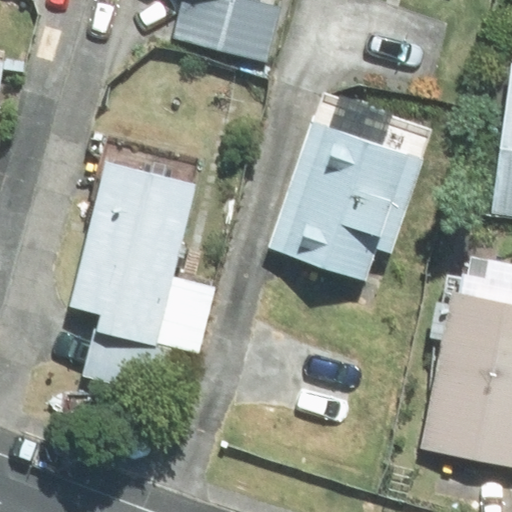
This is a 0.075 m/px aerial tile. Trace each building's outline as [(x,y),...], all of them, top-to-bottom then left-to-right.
[(252,0),(204,0),(249,11),(252,0)] [(511,71),(507,71),(489,219),(511,222),(511,71)] [(417,151),(306,108),(251,250),(362,293),(417,151)] [(205,192),(102,163),(55,325),(158,355),(205,192)] [(511,312),(441,298),(412,448),(511,470),(511,312)]
